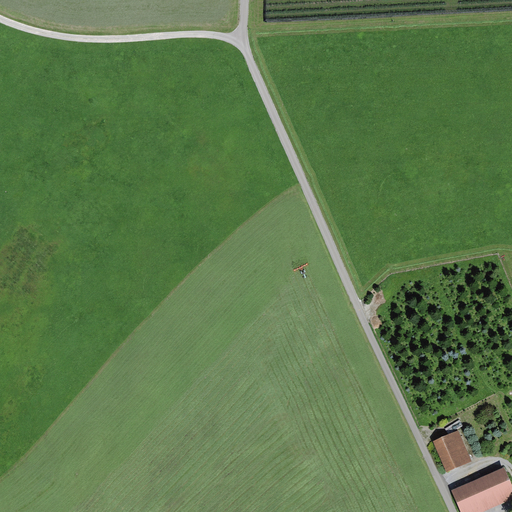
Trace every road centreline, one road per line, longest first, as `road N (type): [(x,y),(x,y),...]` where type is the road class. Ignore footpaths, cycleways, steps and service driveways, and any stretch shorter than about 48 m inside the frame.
road 1 (unclassified): [(455,511),(254,70),(242,40),(245,0)]
road 2 (track): [(0,19),(84,40),(242,40)]
